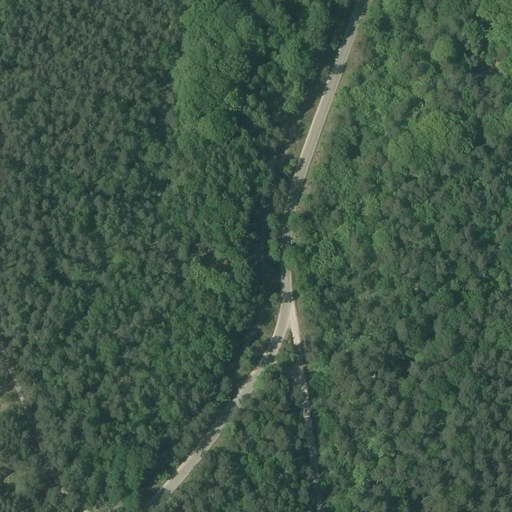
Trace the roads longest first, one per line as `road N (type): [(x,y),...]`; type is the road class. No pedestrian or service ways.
road 1 (tertiary): [(144,511),(271,355),(284,316),(293,200),(363,0)]
road 2 (track): [(287,281),(319,511)]
road 3 (track): [(0,346),(48,465),(85,511)]
